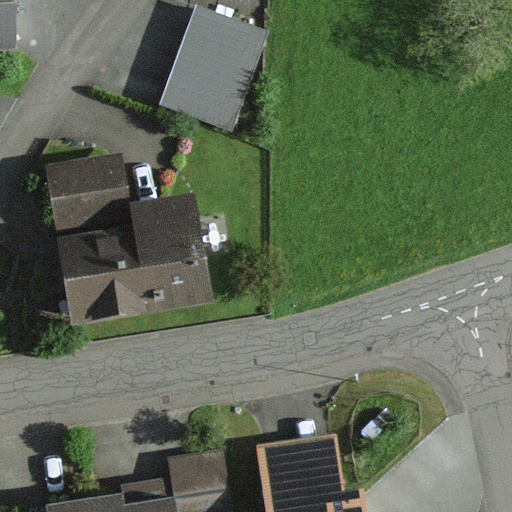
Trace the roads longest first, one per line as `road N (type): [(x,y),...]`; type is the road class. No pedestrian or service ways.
road 1 (residential): [(465,291),(292,345),(0,398)]
road 2 (residential): [(465,291),(511,486)]
